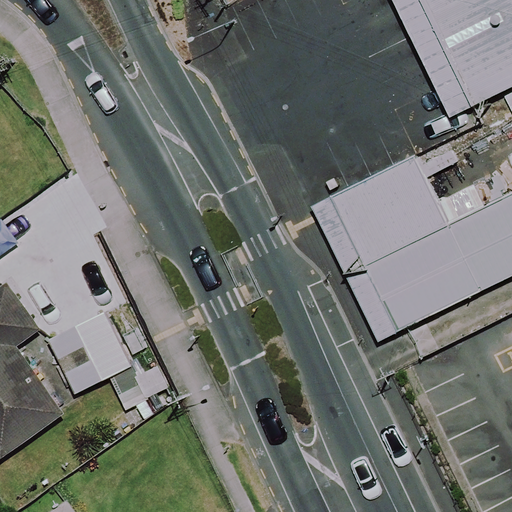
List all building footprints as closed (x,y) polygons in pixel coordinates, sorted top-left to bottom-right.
[(511,0),(414,0),(478,126),(511,108),(511,0)] [(341,223),(403,346),(511,290),(511,208),(482,223),(454,167),(341,223)] [(40,330),(9,285),(0,291),(0,456),(2,460),(64,417),(16,347),(40,330)] [(133,368),(105,313),(51,340),(79,395),(133,368)] [(73,511),(63,497),(42,511),(73,511)]
